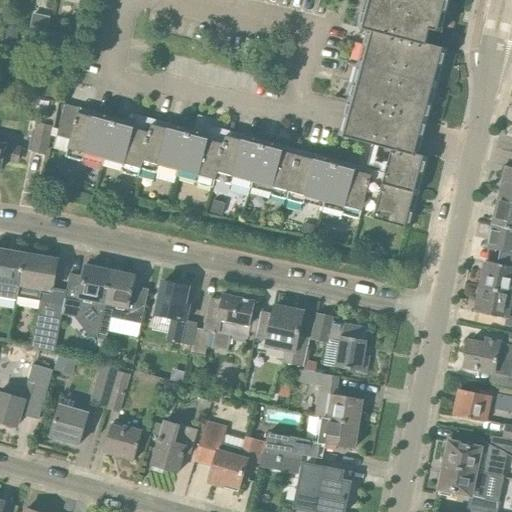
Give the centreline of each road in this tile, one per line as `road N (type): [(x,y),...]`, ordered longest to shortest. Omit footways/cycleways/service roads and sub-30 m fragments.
road 1 (residential): [(0,221),(273,268),(442,309)]
road 2 (residential): [(442,309),(498,40)]
road 3 (residential): [(401,511),(442,309)]
road 4 (residential): [(169,511),(0,462)]
